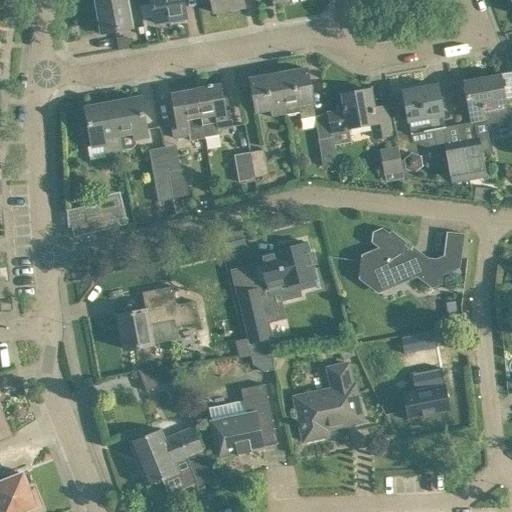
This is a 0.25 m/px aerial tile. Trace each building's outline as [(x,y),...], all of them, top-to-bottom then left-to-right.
[(126,0),(95,0),(102,32),(131,27),(126,0)] [(183,17),(186,17),(182,0),(150,0),(155,23),(171,20),(172,24),(184,21),(183,17)] [(197,0),(198,3),(211,0),(213,12),(244,6),(242,0),(197,0)] [(278,73),(285,114),(299,112),(301,119),(315,117),(306,68),(278,73)] [(271,117),(285,114),(278,73),(250,78),(256,112),(270,110),(271,117)] [(501,74),(462,80),(471,127),(509,120),(501,74)] [(196,88),(205,139),(219,136),(218,130),(233,128),(230,112),(226,113),(221,84),(196,88)] [(451,183),(469,179),(462,142),(447,145),(445,133),(442,115),(443,115),(437,85),(403,91),(406,107),(404,108),(401,109),(399,113),(400,117),(403,120),(408,121),(411,134),(430,131),(431,138),(435,137),(439,155),(446,154),(451,183)] [(190,141),(205,139),(196,88),(170,93),(175,121),(172,122),(175,140),(189,137),(190,141)] [(328,113),(331,132),(372,124),(374,138),(391,135),(386,106),(373,108),(370,89),(342,94),(344,106),(342,106),(343,111),(328,113)] [(113,103),(118,135),(134,132),(135,138),(147,136),(140,98),(113,103)] [(121,150),(118,135),(113,103),(85,108),(92,146),(104,144),(105,153),(121,150)] [(332,137),(318,140),(323,166),(337,163),(332,137)] [(474,140),(462,142),(469,179),(486,176),(482,153),(479,139),(474,140)] [(389,179),(403,177),(400,160),(398,146),(379,149),(384,175),(385,174),(386,178),(389,178),(389,179)] [(250,152),(254,178),(268,175),(264,150),(250,152)] [(239,182),(254,178),(250,152),(234,155),(239,182)] [(404,160),(400,160),(403,177),(413,177),(414,172),(415,172),(423,166),(420,156),(411,153),(404,159),(404,160)] [(496,155),(494,172),(498,172),(496,188),(511,189),(511,157),(500,156),(496,155)] [(158,202),(173,199),(168,171),(167,168),(153,171),(158,202)] [(168,171),(173,199),(188,195),(184,168),(168,171)] [(87,222),(72,226),(74,237),(128,224),(121,199),(84,208),(87,222)] [(400,275),(408,281),(417,277),(432,288),(442,284),(443,275),(460,268),(464,234),(447,232),(443,255),(435,259),(419,257),(382,228),(372,232),(371,242),(378,247),(370,251),(369,255),(361,257),(358,276),(369,284),(380,279),(383,282),(400,275)] [(301,242),(300,240),(275,246),(276,249),(270,250),(271,252),(257,256),(265,290),(279,287),(283,301),(301,297),(299,291),(315,287),(314,281),(316,280),(312,265),(315,264),(312,252),(309,253),(306,241),(301,242)] [(200,322),(199,321),(196,301),(176,305),(172,286),(142,292),(143,293),(147,292),(150,309),(118,316),(125,349),(170,340),(167,322),(175,320),(176,326),(200,322)] [(256,288),(235,293),(248,344),(269,339),(256,288)] [(456,301),(446,302),(448,318),(458,317),(456,301)] [(411,334),(400,336),(403,352),(414,350),(411,334)] [(350,345),(339,351),(344,360),(355,355),(350,345)] [(271,353),(252,355),(253,364),(264,371),(274,369),(271,353)] [(146,391),(174,379),(169,366),(138,370),(146,391)] [(294,399),(299,422),(303,441),(327,436),(325,426),(337,423),(338,427),(363,421),(355,386),(353,386),(348,366),(326,371),(330,391),(294,399)] [(415,389),(402,392),(407,419),(450,410),(441,367),(412,374),(415,389)] [(243,400),(209,408),(212,422),(214,433),(210,436),(218,449),(219,455),(218,455),(218,456),(237,453),(237,455),(252,452),(251,450),(278,444),(278,443),(277,443),(273,423),(265,384),(241,389),(243,400)] [(129,441),(138,464),(199,439),(194,426),(164,438),(160,429),(129,441)] [(199,439),(138,464),(147,486),(178,473),(174,464),(187,459),(198,485),(215,478),(199,439)] [(0,511),(23,511),(29,510),(29,511),(37,511),(42,510),(33,487),(28,488),(22,473),(19,475),(5,480),(0,481),(0,511)]
